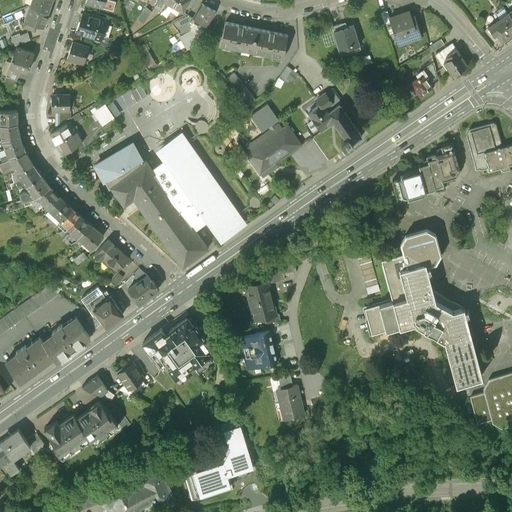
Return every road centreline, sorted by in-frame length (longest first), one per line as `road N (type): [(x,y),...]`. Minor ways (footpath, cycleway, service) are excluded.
road 1 (residential): [(186,288),(62,177),(37,143),(34,91),(65,0)]
road 2 (primary): [(500,73),(296,212)]
road 3 (residential): [(273,511),(433,488),(511,486)]
road 4 (primary): [(186,288),(0,420)]
road 5 (residential): [(296,212),(314,248),(293,307),(311,378)]
road 6 (primary): [(296,212),(186,288)]
road 7 (residential): [(222,0),(272,14),(340,0)]
